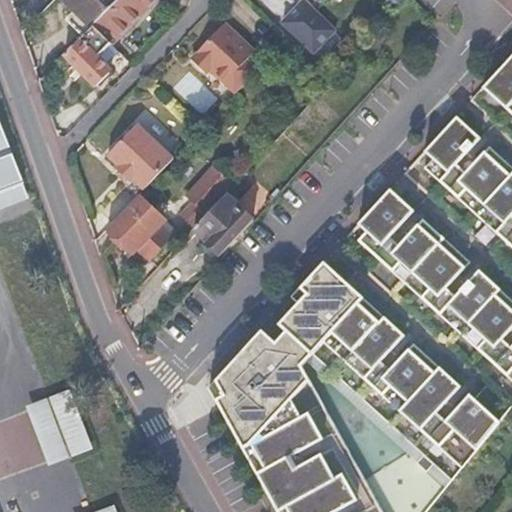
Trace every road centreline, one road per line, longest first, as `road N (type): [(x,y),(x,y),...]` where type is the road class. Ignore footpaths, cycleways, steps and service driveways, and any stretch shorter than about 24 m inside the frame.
road 1 (residential): [(145,400),(493,19),(475,0)]
road 2 (residential): [(0,33),(98,318),(145,400)]
road 3 (residential): [(145,400),(206,511)]
